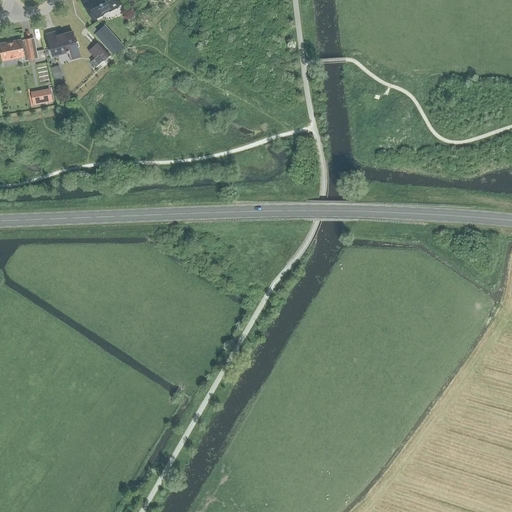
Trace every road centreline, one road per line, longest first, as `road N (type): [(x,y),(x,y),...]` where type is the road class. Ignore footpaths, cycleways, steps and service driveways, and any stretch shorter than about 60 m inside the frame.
road 1 (primary): [(305,210),(0,221)]
road 2 (primary): [(305,210),(511,221)]
